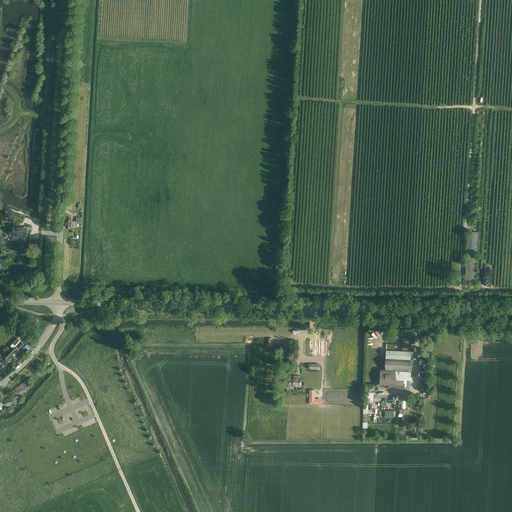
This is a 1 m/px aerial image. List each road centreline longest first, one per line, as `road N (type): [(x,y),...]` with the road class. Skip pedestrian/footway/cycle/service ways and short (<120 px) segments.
road 1 (secondary): [(511,309),(58,302)]
road 2 (unclassified): [(58,302),(74,0)]
road 3 (track): [(287,306),(289,286),(511,290)]
road 4 (track): [(55,363),(83,384),(137,511)]
